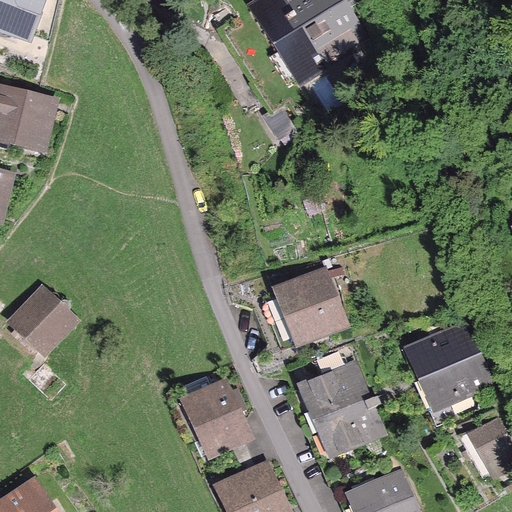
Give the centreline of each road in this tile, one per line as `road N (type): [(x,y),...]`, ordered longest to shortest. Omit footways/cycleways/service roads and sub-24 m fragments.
road 1 (residential): [(100,0),(153,63),(223,290),(322,511)]
road 2 (residential): [(164,0),(216,41),(283,129)]
